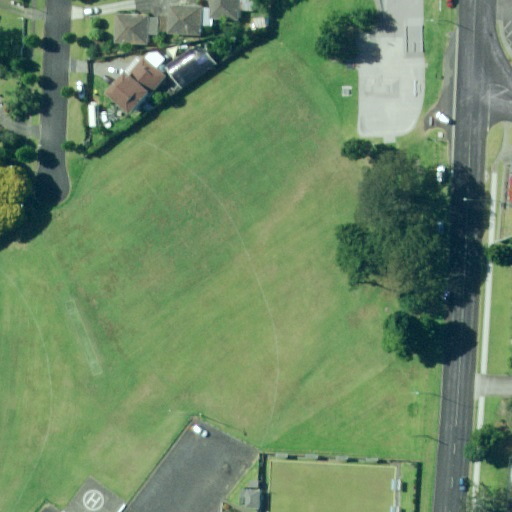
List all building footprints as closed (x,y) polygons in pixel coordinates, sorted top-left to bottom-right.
[(256,10),(256,0),(213,0),(213,8),(208,8),(206,8),(205,25),(214,25),(215,17),(242,19),(242,9),(256,10)] [(206,5),(196,4),(173,3),(172,14),(163,13),(163,17),(162,30),(171,30),(171,32),(205,35),(205,32),(205,25),(206,8),(206,5)] [(153,15),(143,14),(119,13),(118,32),(118,41),(151,43),(152,32),(162,33),(162,32),(162,30),(163,17),(153,16),(153,15)] [(258,17),(258,27),(270,26),(269,16),(258,17)] [(183,82),(186,87),(220,63),(212,52),(204,45),(195,47),(178,59),(170,65),(176,72),(183,82)] [(161,66),(166,60),(169,58),(162,52),(154,52),(152,54),(150,56),(149,55),(136,71),(134,69),(133,69),(119,86),(114,92),(137,112),(149,99),(155,91),(156,92),(172,75),(161,66)] [(146,106),(151,111),(157,107),(151,101),(146,106)] [(249,507),(259,508),(262,508),(263,490),(249,489),(249,505),(249,507)]
